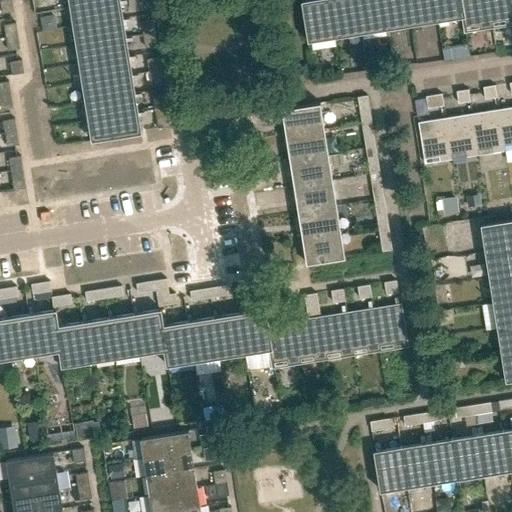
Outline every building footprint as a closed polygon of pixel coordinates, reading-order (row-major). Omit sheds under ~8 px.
[(0,0),(2,12),(14,10),(12,0),(0,0)] [(120,0),(115,0),(70,7),(73,26),(123,18),(120,0)] [(150,0),(138,0),(140,9),(151,7),(150,0)] [(301,0),(308,39),(308,40),(336,35),(330,0),(301,0)] [(356,0),(330,0),(336,35),(361,31),(356,0)] [(382,0),(356,0),(361,31),(387,27),(382,0)] [(408,0),(382,0),(387,27),(412,23),(408,0)] [(434,0),(408,0),(412,23),(437,19),(434,0)] [(434,0),(437,19),(462,15),(464,15),(461,0),(434,0)] [(461,0),(464,15),(462,15),(465,31),(468,31),(467,25),(479,23),(480,29),(493,27),(488,0),(461,0)] [(511,0),(488,0),(493,27),(494,26),(493,20),(505,19),(506,24),(511,23),(511,0)] [(123,18),(73,26),(76,44),(126,36),(123,18)] [(143,33),(155,32),(153,19),(141,21),(143,33)] [(6,36),(18,35),(16,22),(4,24),(6,36)] [(155,32),(143,33),(145,46),(157,44),(155,32)] [(18,35),(6,36),(8,49),(20,47),(18,35)] [(126,36),(76,44),(79,63),(129,55),(126,36)] [(129,55),(79,63),(82,81),(132,73),(129,55)] [(149,70),(161,69),(159,56),(147,58),(149,70)] [(12,73),(23,72),(21,59),(10,61),(12,73)] [(161,69),(149,70),(151,83),(163,81),(161,69)] [(132,73),(82,81),(85,100),(135,92),(132,73)] [(0,95),(11,93),(9,80),(0,81),(0,95)] [(485,98),(497,97),(495,85),(483,86),(485,98)] [(458,103),(470,101),(468,89),(456,91),(458,103)] [(135,92),(85,100),(88,119),(138,111),(135,92)] [(11,93),(0,95),(0,99),(1,108),(13,106),(11,93)] [(156,111),(167,109),(165,93),(153,95),(156,111)] [(428,108),(432,107),(444,105),(442,93),(426,96),(428,108)] [(362,122),(371,121),(367,95),(358,96),(362,122)] [(286,134),(324,128),(320,102),(281,108),(286,134)] [(511,106),(498,108),(505,150),(505,149),(504,144),(511,142),(511,106)] [(505,150),(498,108),(472,113),(478,154),(479,154),(478,148),(491,146),(492,152),(505,150)] [(167,109),(156,111),(158,127),(169,125),(170,125),(167,109)] [(138,111),(88,119),(91,138),(92,140),(140,132),(142,132),(141,129),(138,111)] [(478,154),(472,113),(445,117),(452,158),(451,152),(465,150),(466,156),(478,154)] [(438,154),(439,160),(452,158),(445,117),(418,121),(424,162),(425,162),(424,156),(438,154)] [(5,132),(17,130),(15,118),(3,119),(5,132)] [(290,160),(328,154),(324,128),(286,134),(290,160)] [(366,148),(375,146),(372,128),(363,130),(366,148)] [(17,130),(5,132),(7,145),(19,143),(17,130)] [(375,146),(366,148),(369,166),(378,165),(375,146)] [(294,185),(332,179),(328,154),(290,160),(294,185)] [(11,173),(23,171),(21,155),(9,157),(11,173)] [(23,171),(11,173),(14,189),(26,187),(23,171)] [(298,211),(336,205),(332,179),(294,185),(298,211)] [(374,200),(384,198),(381,179),(371,181),(374,200)] [(457,196),(442,198),(444,213),(459,211),(457,196)] [(384,198),(374,200),(377,217),(386,216),(384,198)] [(302,236),(341,230),(336,205),(298,211),(302,236)] [(511,218),(481,223),(485,251),(511,246),(511,218)] [(341,230),(302,236),(306,263),(345,256),(341,230)] [(382,250),(392,249),(389,231),(379,232),(382,250)] [(511,246),(485,251),(489,276),(511,272),(511,246)] [(511,272),(489,276),(493,302),(511,298),(511,272)] [(138,292),(156,289),(168,287),(167,277),(136,282),(138,292)] [(243,291),(260,289),(261,288),(260,279),(241,282),(243,291)] [(33,292),(51,290),(50,280),(31,283),(33,292)] [(386,293),(388,293),(398,291),(396,280),(385,281),(386,293)] [(209,287),(210,297),(228,294),(227,284),(209,287)] [(360,297),(371,295),(369,284),(358,286),(360,297)] [(0,287),(0,297),(17,295),(16,285),(0,287)] [(103,288),(104,297),(123,294),(121,285),(103,288)] [(168,287),(156,289),(158,305),(177,302),(176,292),(169,293),(168,287)] [(192,299),(210,297),(209,287),(190,290),(192,299)] [(86,300),(104,297),(103,288),(85,290),(86,300)] [(333,301),(345,300),(343,288),(331,290),(333,301)] [(306,306),(318,304),(316,292),(304,294),(306,306)] [(53,305),(55,305),(72,302),(70,293),(52,296),(53,305)] [(280,310),(291,308),(290,296),(278,298),(280,310)] [(511,298),(493,302),(498,327),(511,325),(511,298)] [(400,302),(373,307),(380,349),(381,349),(380,343),(392,341),(393,347),(406,345),(408,345),(408,344),(401,302),(400,302)] [(308,317),(294,319),(301,362),(302,362),(301,356),(313,354),(314,360),(327,358),(320,315),(318,304),(306,306),(308,317)] [(266,307),(238,311),(245,352),(269,348),(270,348),(267,323),(268,323),(266,307)] [(373,307),(346,311),(353,354),(355,353),(354,347),(366,346),(367,351),(380,349),(373,307)] [(160,308),(133,312),(139,352),(164,348),(165,348),(161,323),(163,323),(162,317),(160,308)] [(55,309),(27,313),(34,353),(59,349),(60,349),(56,324),(57,324),(56,318),(55,309)] [(238,311),(213,315),(219,356),(245,352),(238,311)] [(346,311),(320,315),(327,358),(328,358),(327,352),(339,350),(340,356),(353,354),(346,311)] [(133,312),(108,316),(114,356),(139,352),(133,312)] [(27,313),(2,317),(9,357),(34,353),(27,313)] [(213,315),(188,319),(194,360),(219,356),(213,315)] [(108,316),(82,320),(89,360),(114,356),(108,316)] [(2,317),(0,317),(0,358),(9,357),(2,317)] [(163,323),(161,323),(165,348),(164,348),(166,364),(194,360),(188,319),(163,323)] [(268,323),(267,323),(270,348),(269,348),(272,366),(275,366),(274,360),(286,358),(287,364),(301,362),(294,319),(268,323)] [(57,324),(56,324),(60,349),(59,349),(61,365),(89,360),(82,320),(57,324)] [(511,325),(498,327),(502,353),(511,351),(511,325)] [(511,351),(502,353),(506,379),(506,381),(511,379),(511,351)] [(500,410),(511,408),(511,398),(498,400),(500,410)] [(201,402),(204,420),(219,417),(216,399),(201,402)] [(473,404),(475,414),(493,411),(491,402),(473,404)] [(457,417),(475,414),(473,404),(455,407),(457,417)] [(422,413),(424,422),(442,419),(440,410),(422,413)] [(406,425),(424,422),(422,413),(404,415),(406,425)] [(372,430),(377,429),(391,427),(389,418),(370,421),(372,430)] [(479,433),(478,434),(484,474),(510,470),(504,429),(483,433),(482,427),(478,428),(479,433)] [(473,434),(452,438),(459,478),(484,474),(478,434),(477,434),(476,428),(472,429),(473,434)] [(143,457),(191,449),(188,430),(140,438),(143,457)] [(210,446),(221,445),(219,432),(208,433),(210,446)] [(17,434),(0,436),(2,447),(19,445),(17,434)] [(428,441),(427,442),(433,482),(459,478),(452,438),(432,441),(431,435),(427,436),(428,441)] [(422,442),(401,446),(408,486),(433,482),(427,442),(426,442),(425,436),(421,437),(422,442)] [(375,450),(374,450),(380,490),(381,490),(408,486),(401,446),(380,449),(380,443),(375,444),(376,450),(375,450)] [(221,445),(210,446),(212,459),(223,458),(221,445)] [(74,461),(85,460),(84,447),(72,449),(74,461)] [(146,475),(194,468),(191,449),(143,457),(146,475)] [(9,478),(57,470),(54,451),(6,459),(9,478)] [(149,494),(197,486),(194,468),(146,475),(149,494)] [(216,484),(227,482),(225,469),(214,471),(216,483),(216,484)] [(12,497),(60,489),(57,470),(9,478),(12,497)] [(77,486),(89,484),(87,471),(75,473),(77,486)] [(216,484),(216,483),(206,485),(208,498),(229,495),(227,482),(216,484)] [(89,484),(77,486),(79,499),(91,497),(89,484)] [(151,511),(156,511),(200,505),(197,486),(149,494),(151,511)] [(14,511),(36,511),(63,508),(60,489),(12,497),(14,511)] [(448,498),(437,500),(438,511),(450,510),(448,498)]
